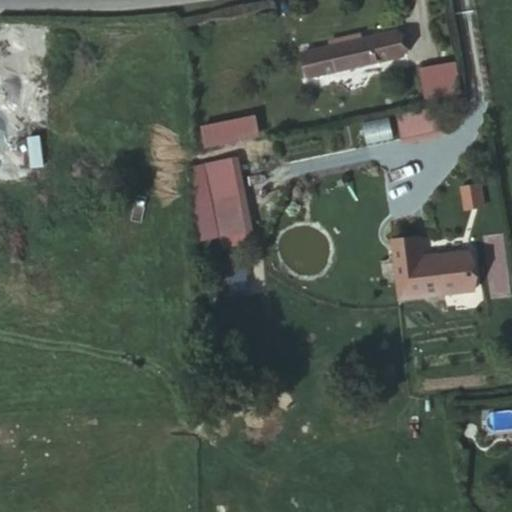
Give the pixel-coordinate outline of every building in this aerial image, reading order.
[(407,49),(401,25),(308,43),(313,68),(407,49)] [(160,37),(99,47),(101,63),(114,63),(114,73),(165,64),(160,37)] [(290,73),(313,68),(308,43),(284,48),(290,73)] [(429,90),(462,83),(456,56),(422,62),(429,90)] [(440,93),(403,101),(408,124),(445,116),(440,93)] [(249,102),(199,115),(203,134),(254,123),(249,102)] [(372,130),(398,124),(394,103),(367,109),(372,130)] [(256,243),(242,160),(207,166),(213,201),(195,204),(203,252),(256,243)] [(465,175),(469,196),(487,192),(482,171),(465,175)] [(421,229),(393,237),(407,296),(484,279),(473,239),(427,250),(421,229)]
